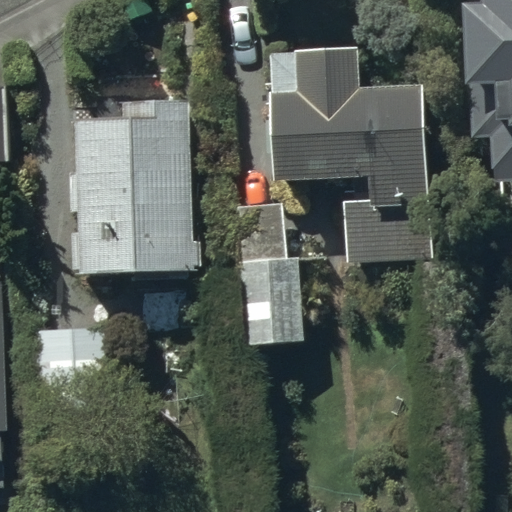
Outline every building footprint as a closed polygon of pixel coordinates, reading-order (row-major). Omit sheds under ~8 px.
[(511,0),(465,0),(466,4),(472,3),(478,136),(497,135),(499,181),(511,180),(511,0)] [(302,53),(274,53),(273,91),(281,91),(280,180),(319,179),(376,177),(376,199),(348,199),(350,262),(438,261),(433,82),(367,86),(367,46),(302,47),(302,53)] [(83,273),(206,269),(205,241),(203,241),(201,183),(196,183),(194,99),(128,100),(128,118),(79,119),(81,173),(73,173),(74,213),(82,212),(82,232),(77,232),(77,270),(83,270),(83,273)] [(308,341),(307,297),(304,297),(303,260),(287,260),(287,204),(242,205),(249,344),(272,344),(272,341),(308,341)] [(0,462),(6,462),(5,429),(10,429),(5,283),(0,282),(0,462)] [(118,327),(34,331),(38,416),(121,412),(118,327)]
